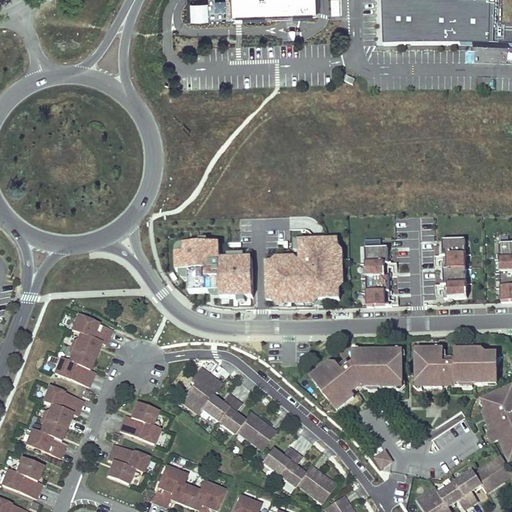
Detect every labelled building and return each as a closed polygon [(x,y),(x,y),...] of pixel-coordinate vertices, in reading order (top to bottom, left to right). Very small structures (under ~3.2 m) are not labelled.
[(231,0),(232,19),(238,18),(316,15),(315,0),(231,0)] [(330,0),(331,17),(340,17),(339,0),(330,0)] [(511,0),(382,0),(384,44),(426,43),(472,44),(511,46),(511,0)] [(207,1),(189,1),(189,20),(207,20),(207,1)] [(355,81),(346,77),(344,82),(353,86),(355,81)] [(381,240),(365,240),(367,308),(390,307),(390,306),(399,306),(398,302),(390,302),(389,269),(398,269),(398,264),(389,264),(388,248),(381,248),(381,240)] [(467,299),(465,240),(442,241),(443,257),(434,257),(435,262),(443,262),(444,287),(436,287),(436,291),(444,291),(444,300),(467,299)] [(341,300),(338,241),(320,241),(299,242),(300,262),(266,263),(267,303),(315,301),(314,295),(321,295),(321,301),(341,300)] [(511,243),(500,244),(502,303),(511,302),(511,243)] [(254,298),(253,259),(220,260),(220,244),(185,245),(185,252),(183,254),(176,254),(177,272),(189,272),(189,293),(210,293),(210,288),(220,288),(220,292),(220,299),(254,298)] [(60,360),(54,374),(64,378),(67,380),(88,389),(91,381),(95,373),(90,371),(92,365),(95,357),(98,352),(101,344),(105,346),(108,338),(111,331),(90,322),(87,321),(77,317),(71,332),(79,335),(68,363),(60,360)] [(418,385),(422,389),(444,389),(444,386),(464,386),(464,385),(473,385),(473,386),(489,386),(498,381),(498,356),(483,356),(479,352),(460,352),(457,355),(457,367),(455,367),(446,367),(444,367),(444,356),(438,351),(420,351),(418,354),(418,385)] [(329,365),(313,379),(338,411),(355,398),(352,395),(361,388),(362,389),(371,389),(371,388),(378,388),(378,389),(399,389),(403,385),(403,356),(399,352),(359,352),(355,356),(355,368),(352,368),(345,373),(343,374),(336,365),(329,365)] [(211,376),(202,369),(192,383),(195,385),(182,402),(199,415),(203,410),(219,423),(236,435),(238,432),(263,451),(276,433),(262,422),(259,425),(249,418),(246,422),(235,414),(242,405),(229,395),(222,404),(213,397),(220,388),(213,383),(215,379),(211,376)] [(222,385),(215,379),(213,383),(220,388),(222,385)] [(32,431),(26,446),(35,450),(39,451),(60,460),(63,453),(66,445),(60,443),(63,436),(66,429),(69,422),(72,415),(76,417),(80,410),(83,403),(62,394),(58,392),(49,388),(43,403),(51,407),(40,434),(32,431)] [(511,388),(486,400),(484,405),(489,415),(485,417),(496,443),(500,441),(509,461),(511,462),(511,388)] [(85,391),(82,398),(89,401),(92,394),(85,391)] [(122,425),(119,432),(141,441),(144,442),(153,446),(159,431),(151,428),(157,414),(137,405),(133,412),(130,419),(126,417),(122,425)] [(262,422),(251,414),(249,418),(259,425),(262,422)] [(113,434),(110,441),(117,444),(120,437),(113,434)] [(111,453),(107,461),(113,463),(110,470),(107,477),(128,486),(134,472),(141,475),(148,460),(138,456),(135,455),(114,446),(111,453)] [(283,457),(273,450),(263,463),(279,476),(295,488),(298,485),(323,504),(334,490),(323,482),(326,478),(311,467),(305,475),(296,468),(303,459),(289,449),(283,457)] [(386,452),(375,459),(382,469),(393,462),(386,452)] [(8,471),(2,486),(12,490),(15,491),(36,500),(39,493),(42,485),(37,483),(39,477),(42,469),(22,460),(16,474),(8,471)] [(436,489),(418,501),(424,511),(450,511),(448,509),(458,502),(465,511),(478,502),(472,493),(483,486),(488,494),(503,484),(501,481),(511,474),(502,460),(494,465),(493,463),(476,475),(473,472),(456,483),(439,494),(436,489)] [(59,484),(65,468),(48,462),(42,479),(59,484)] [(160,482),(152,503),(159,506),(167,509),(170,501),(175,503),(184,507),(192,510),(196,511),(215,511),(218,506),(219,502),(223,493),(208,486),(202,484),(198,493),(183,486),(187,477),(180,475),(166,468),(162,478),(160,482)] [(511,475),(511,474),(501,481),(503,484),(511,478),(511,475)] [(336,486),(326,478),(323,482),(334,490),(336,486)] [(353,511),(344,498),(325,511),(353,511)] [(234,511),(258,511),(260,508),(254,505),(240,499),(236,509),(234,511)] [(0,511),(24,511),(9,506),(6,504),(0,501),(0,511)] [(32,502),(29,509),(35,511),(36,511),(39,505),(32,502)]
